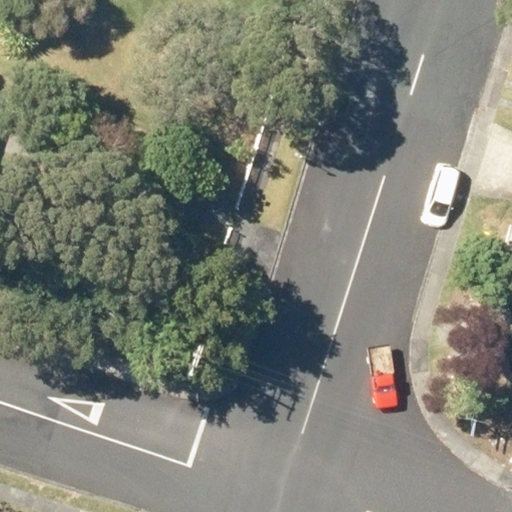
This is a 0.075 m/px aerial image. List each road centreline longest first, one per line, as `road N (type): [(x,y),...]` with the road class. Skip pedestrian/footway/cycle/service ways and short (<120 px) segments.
road 1 (residential): [(438,0),(282,489)]
road 2 (secondary): [(0,397),(282,489)]
